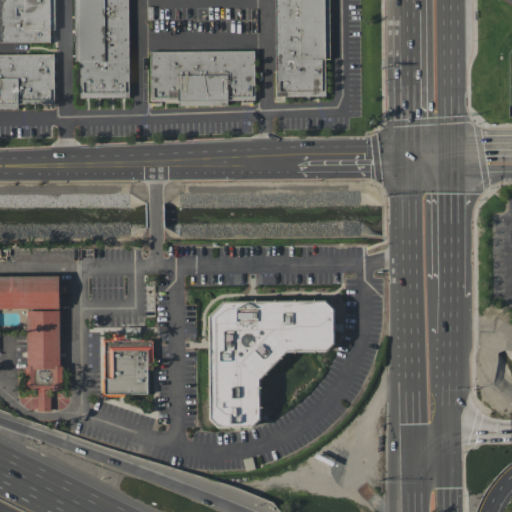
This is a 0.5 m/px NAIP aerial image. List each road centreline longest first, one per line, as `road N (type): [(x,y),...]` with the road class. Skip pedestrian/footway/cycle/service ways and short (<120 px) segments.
road 1 (motorway): [(405,285),(393,342),(391,511)]
road 2 (primary): [(405,285),(413,511)]
road 3 (motorway): [(230,511),(28,432)]
road 4 (primary): [(241,162),(31,165)]
road 5 (primary): [(405,157),(241,162)]
road 6 (primary): [(449,158),(448,0)]
road 7 (primary): [(409,20),(405,157)]
road 8 (primary): [(405,157),(405,285)]
road 9 (motorway): [(109,511),(0,452)]
